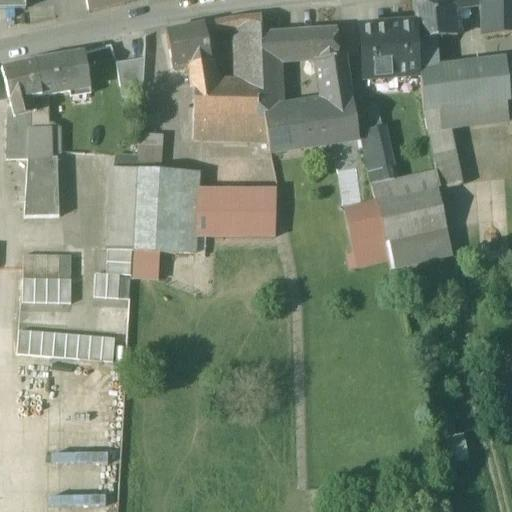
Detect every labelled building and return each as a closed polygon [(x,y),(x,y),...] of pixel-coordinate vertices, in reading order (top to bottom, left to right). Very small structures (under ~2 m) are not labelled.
[(0,0),(0,10),(26,10),(25,0),(0,0)] [(85,0),(89,15),(124,7),(124,5),(143,0),(85,0)] [(469,0),(413,0),(415,26),(417,42),(437,40),(457,37),(453,7),(470,5),(469,0)] [(511,0),(469,0),(470,5),(483,3),(484,38),(511,35),(511,0)] [(260,17),(234,20),(234,22),(205,27),(207,39),(238,33),(240,86),(256,86),(263,86),(261,35),(260,17)] [(400,25),(387,26),(388,28),(374,29),(374,27),(363,28),(363,30),(359,30),(363,82),(370,81),(420,77),(419,76),(418,76),(416,42),(417,42),(415,26),(400,27),(400,25)] [(205,27),(165,34),(172,69),(188,65),(210,63),(207,39),(205,27)] [(336,31),(275,34),(276,62),(320,58),(321,60),(338,59),(338,56),(336,31)] [(275,34),(261,35),(263,86),(256,86),(256,116),(264,115),(277,113),(276,62),(275,34)] [(417,42),(416,42),(418,76),(419,76),(419,75),(419,74),(436,73),(434,53),(438,53),(437,40),(417,42)] [(84,54),(34,63),(31,100),(46,98),(69,94),(90,90),(84,54)] [(326,107),(312,109),(318,148),(357,142),(344,56),(338,56),(338,59),(321,60),(320,61),(326,107)] [(143,61),(116,65),(120,89),(142,85),(143,61)] [(34,63),(1,72),(14,120),(15,122),(29,118),(30,117),(31,100),(34,63)] [(210,63),(188,65),(192,86),(195,86),(214,86),(210,63)] [(436,73),(419,75),(419,76),(420,77),(423,112),(445,110),(505,103),(510,102),(505,65),(436,73)] [(142,85),(120,89),(121,101),(141,98),(142,85)] [(214,86),(195,86),(194,139),(268,142),(264,115),(256,116),(256,86),(240,86),(214,86)] [(46,98),(31,100),(30,117),(29,118),(28,132),(48,130),(46,98)] [(505,103),(445,110),(449,131),(508,124),(505,103)] [(277,113),(264,115),(268,142),(270,155),(318,148),(312,109),(277,113)] [(445,110),(423,112),(434,158),(453,154),(449,131),(445,110)] [(29,118),(15,122),(14,120),(8,121),(7,162),(27,162),(27,160),(26,160),(28,132),(29,118)] [(48,130),(28,132),(26,160),(27,160),(27,162),(58,161),(58,152),(57,134),(52,130),(48,130)] [(382,130),(360,135),(369,176),(391,171),(382,130)] [(163,136),(139,135),(139,150),(162,151),(163,136)] [(162,151),(139,150),(138,159),(137,172),(161,173),(162,151)] [(453,154),(434,158),(441,191),(460,187),(453,154)] [(138,159),(116,158),(114,170),(137,172),(138,159)] [(58,161),(27,162),(26,178),(58,176),(58,163),(58,161)] [(137,172),(114,170),(109,253),(133,254),(137,172)] [(391,171),(369,176),(372,188),(394,183),(391,171)] [(161,173),(137,172),(133,254),(195,258),(197,235),(199,195),(200,176),(161,173)] [(394,183),(372,188),(376,207),(384,245),(445,232),(432,175),(394,183)] [(58,176),(26,178),(24,220),(60,218),(58,176)] [(276,196),(199,195),(197,235),(275,235),(276,196)] [(376,207),(344,214),(357,269),(388,262),(384,245),(376,207)] [(109,253),(103,252),(102,275),(116,276),(131,277),(133,254),(109,253)] [(36,257),(24,257),(24,281),(35,281),(36,257)] [(47,257),(36,257),(35,281),(47,281),(47,257)] [(58,257),(47,257),(47,281),(58,281),(58,257)] [(69,257),(58,257),(58,281),(69,281),(69,257)] [(80,258),(69,257),(69,281),(80,281),(80,258)] [(115,300),(116,276),(102,275),(91,274),(89,299),(115,300)] [(19,304),(32,304),(33,281),(20,281),(19,304)] [(32,304),(46,304),(46,281),(33,281),(32,304)] [(46,304),(59,304),(59,282),(46,281),(46,304)] [(59,304),(72,304),(72,282),(59,282),(59,304)] [(15,356),(27,357),(28,333),(16,332),(15,356)] [(27,357),(39,358),(40,334),(28,333),(27,357)] [(39,358),(51,359),(52,335),(40,334),(39,358)] [(51,359),(63,360),(64,336),(52,335),(51,359)] [(63,360),(75,361),(76,337),(64,336),(63,360)] [(75,361),(87,362),(88,338),(76,337),(75,361)] [(87,362),(99,362),(100,339),(88,338),(87,362)] [(99,362),(111,363),(112,340),(100,339),(99,362)] [(435,421),(440,438),(455,433),(450,417),(435,421)] [(445,436),(447,462),(464,461),(463,435),(445,436)] [(45,456),(45,465),(66,464),(66,470),(103,469),(102,453),(45,456)] [(105,504),(103,475),(69,476),(69,478),(55,478),(56,507),(105,504)]
